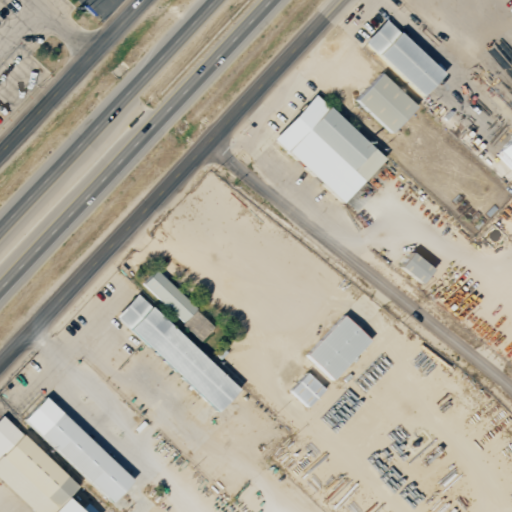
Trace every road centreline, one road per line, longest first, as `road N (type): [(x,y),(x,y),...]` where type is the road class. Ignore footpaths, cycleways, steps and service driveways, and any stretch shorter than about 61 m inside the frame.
road 1 (secondary): [(0,370),(348,0)]
road 2 (motorway): [(0,285),(267,0)]
road 3 (residential): [(511,387),(213,146)]
road 4 (motorway): [(211,0),(0,225)]
road 5 (secondary): [(0,153),(143,0)]
